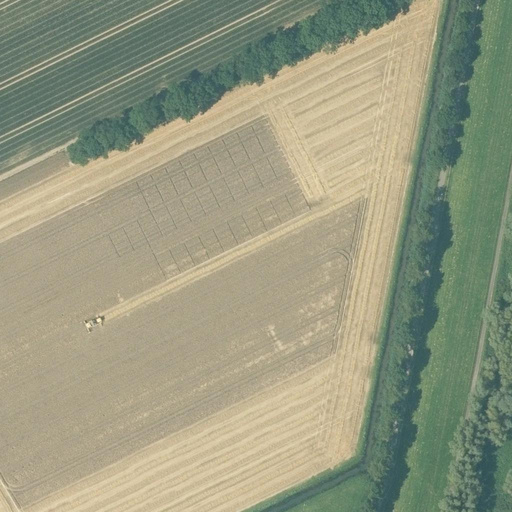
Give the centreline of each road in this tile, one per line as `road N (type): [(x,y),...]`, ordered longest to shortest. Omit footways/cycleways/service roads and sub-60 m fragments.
road 1 (unclassified): [(375,511),(474,0)]
road 2 (track): [(75,154),(378,0)]
